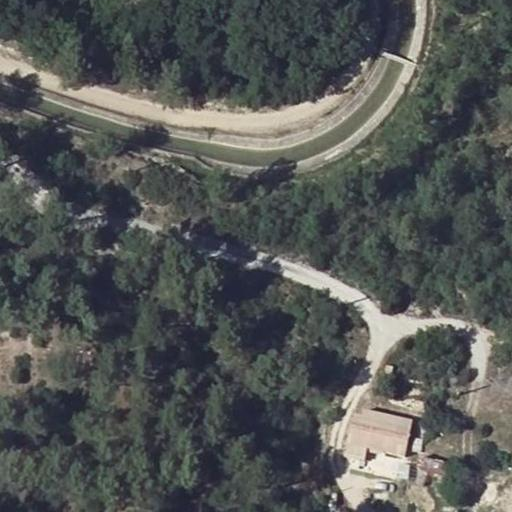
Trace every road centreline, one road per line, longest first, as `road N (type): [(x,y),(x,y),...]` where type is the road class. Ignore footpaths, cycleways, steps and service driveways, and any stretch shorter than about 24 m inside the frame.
road 1 (track): [(511,340),(69,211),(0,163)]
road 2 (track): [(373,0),(367,50),(349,82),(282,123),(186,119),(0,68)]
